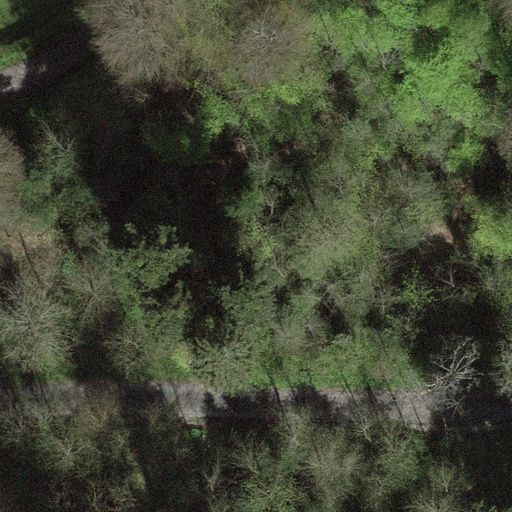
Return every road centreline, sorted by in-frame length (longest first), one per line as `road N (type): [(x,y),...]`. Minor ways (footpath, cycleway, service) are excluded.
road 1 (track): [(511,402),(0,398)]
road 2 (track): [(0,80),(72,49),(120,0)]
